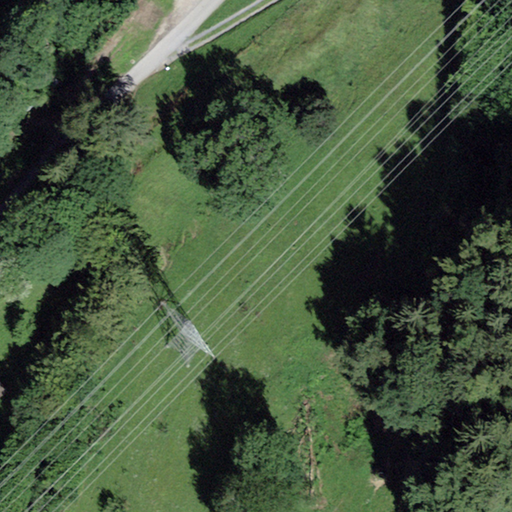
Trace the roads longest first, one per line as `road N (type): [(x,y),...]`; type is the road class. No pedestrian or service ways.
road 1 (unclassified): [(0,218),(210,0)]
road 2 (track): [(265,0),(155,56)]
